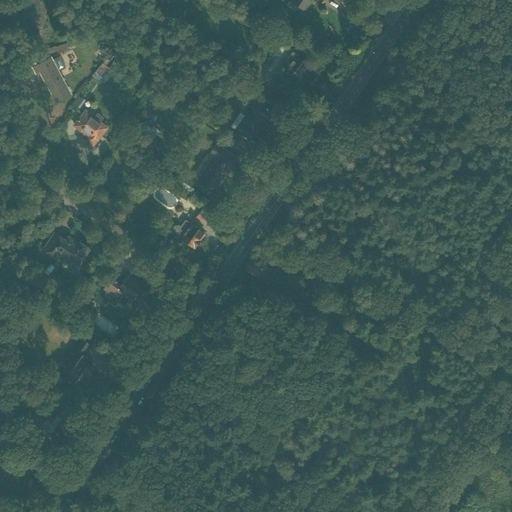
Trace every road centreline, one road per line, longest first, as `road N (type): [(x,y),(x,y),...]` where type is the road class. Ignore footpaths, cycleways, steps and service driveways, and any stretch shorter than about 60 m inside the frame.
road 1 (secondary): [(418,0),(206,299)]
road 2 (secondary): [(206,299),(58,511)]
road 3 (residential): [(64,197),(206,299)]
